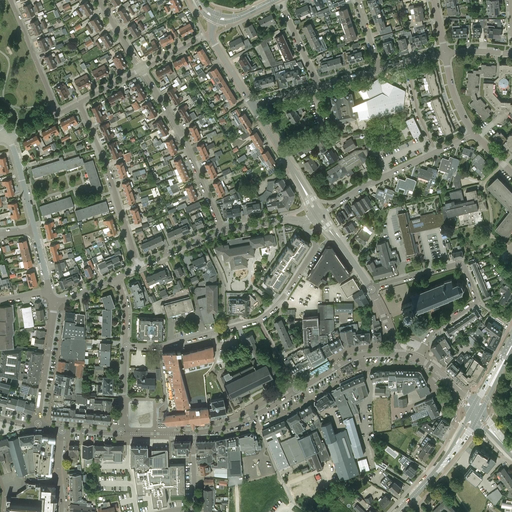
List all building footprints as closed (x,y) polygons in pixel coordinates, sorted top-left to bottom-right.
[(314,0),(317,6),(319,5),(320,8),(325,6),(324,3),(323,3),(322,0),(314,0)] [(74,16),(78,14),(90,7),(86,1),(80,5),(83,9),(80,11),(79,9),(73,12),(74,14),(73,15),(74,16)] [(23,7),(25,12),(32,9),(42,5),(40,2),(34,5),(35,7),(32,8),(30,4),(23,7)] [(182,9),(179,3),(170,7),(171,8),(173,7),(175,12),(182,9)] [(117,11),(121,17),(136,7),(137,7),(134,4),(128,8),(127,7),(125,9),(124,7),(117,11)] [(147,4),(142,7),(145,12),(150,9),(147,4)] [(370,7),(372,12),(380,10),(378,4),(370,7)] [(43,9),(42,5),(32,9),(25,12),(27,17),(34,15),(33,11),(36,10),(37,12),(43,9)] [(307,5),(295,10),(298,17),(309,13),(309,12),(312,17),(315,16),(315,15),(312,8),(309,9),(307,5)] [(415,14),(423,12),(422,6),(414,7),(414,5),(409,6),(410,9),(414,9),(415,14)] [(456,6),(447,7),(449,14),(454,13),(454,15),(459,14),(458,5),(456,6)] [(314,6),(312,8),(315,15),(317,14),(317,15),(323,13),(322,10),(317,12),(314,6)] [(499,6),(490,7),(488,7),(489,17),(497,17),(497,13),(499,13),(499,6)] [(93,12),(90,7),(78,14),(80,17),(83,16),(82,13),(84,12),(87,16),(93,12)] [(138,9),(136,7),(121,17),(124,22),(131,18),(130,17),(132,15),(135,13),(134,12),(138,9)] [(341,17),(349,14),(347,8),(346,9),(345,7),(341,8),(342,10),(339,11),(340,14),(337,15),(338,18),(341,17)] [(372,12),(374,18),(382,16),(385,15),(383,9),(380,10),(372,12)] [(414,27),(416,26),(423,25),(422,19),(424,19),(423,12),(415,14),(411,14),(412,19),(411,19),(411,20),(407,21),(408,26),(414,25),(414,27)] [(259,20),(263,27),(275,21),(272,14),(259,20)] [(340,24),(343,23),(351,20),(349,14),(341,17),(338,18),(340,24)] [(374,18),(376,24),(384,21),(382,16),(374,18)] [(93,27),(100,23),(96,17),(90,21),(93,25),(90,27),(89,25),(86,26),(88,30),(93,27)] [(30,23),(32,29),(45,24),(49,23),(47,19),(41,22),(42,24),(39,25),(37,21),(30,23)] [(484,28),(484,27),(484,19),(479,19),(479,21),(480,21),(480,24),(477,24),(477,27),(473,27),(473,36),(481,36),(481,28),(484,28)] [(487,19),(484,19),(484,27),(487,27),(488,27),(487,37),(494,37),(494,28),(494,25),(487,25),(487,19)] [(343,23),(344,28),(353,26),(351,20),(343,23)] [(386,27),(384,21),(376,24),(378,30),(386,27)] [(127,27),(131,33),(143,25),(140,22),(138,24),(139,26),(136,28),(134,23),(127,27)] [(103,28),(100,23),(93,27),(88,30),(90,33),(93,31),(91,29),(94,28),(97,32),(103,28)] [(146,23),(143,25),(131,33),(134,38),(141,34),(138,30),(141,28),(142,31),(145,29),(144,28),(148,26),(146,23)] [(305,33),(313,29),(311,23),(303,27),(305,33)] [(47,28),(45,24),(32,29),(35,35),(42,32),(40,28),(43,27),(44,29),(47,28)] [(190,24),(184,26),(188,33),(193,30),(190,24)] [(245,28),(250,38),(257,35),(252,24),(245,28)] [(467,28),(460,28),(460,37),(467,36),(467,31),(470,30),(470,25),(466,25),(467,28)] [(182,36),(188,33),(184,26),(179,29),(182,36)] [(344,28),(346,34),(354,32),(353,26),(344,28)] [(173,27),(170,29),(175,38),(178,36),(176,31),(175,31),(173,27)] [(305,33),(308,38),(316,35),(313,29),(305,33)] [(408,37),(407,32),(406,29),(400,31),(401,35),(400,35),(402,39),(398,40),(401,49),(408,47),(405,38),(408,37)] [(407,32),(408,37),(410,42),(413,41),(414,45),(421,43),(419,35),(412,37),(410,31),(407,32)] [(354,32),(346,34),(343,35),(346,43),(349,41),(349,40),(356,38),(354,32)] [(103,43),(110,39),(106,33),(100,37),(102,41),(100,43),(99,41),(95,42),(98,46),(103,43)] [(165,37),(168,44),(174,41),(170,34),(167,36),(166,33),(163,34),(165,37)] [(425,33),(419,35),(421,43),(428,41),(426,36),(427,36),(426,33),(425,34),(425,33)] [(278,43),(285,40),(284,38),(285,38),(284,35),(283,35),(282,34),(275,38),(278,43)] [(308,38),(310,44),(318,40),(316,35),(308,38)] [(52,41),(51,37),(48,39),(49,41),(46,42),(44,38),(37,41),(40,46),(52,41)] [(163,46),(168,44),(165,37),(159,40),(163,46)] [(249,48),(245,40),(243,41),(241,38),(229,43),(232,50),(244,45),(245,47),(246,49),(249,48)] [(91,39),(86,42),(84,43),(87,47),(93,43),(91,39)] [(113,44),(110,39),(103,43),(98,46),(100,49),(103,47),(101,45),(104,44),(106,48),(113,44)] [(321,39),(318,40),(310,44),(313,49),(318,47),(320,51),(324,50),(325,49),(324,45),(321,39)] [(55,40),(53,41),(52,41),(40,46),(42,52),(49,49),(47,45),(50,44),(51,46),(56,44),(55,40)] [(279,49),(280,49),(288,45),(287,43),(286,40),(285,41),(285,40),(278,43),(276,44),(279,49)] [(149,47),(152,52),(158,49),(154,41),(151,42),(152,45),(149,47)] [(384,43),(387,53),(394,51),(391,41),(384,43)] [(280,49),(283,54),(290,51),(289,49),(290,49),(289,46),(288,46),(288,45),(280,49)] [(145,56),(152,52),(149,47),(145,48),(144,46),(141,48),(145,56)] [(199,59),(206,55),(202,48),(197,51),(198,54),(197,54),(197,53),(193,56),(196,61),(199,59)] [(353,51),(356,61),(363,60),(361,52),(357,53),(357,50),(353,51)] [(291,52),(290,51),(283,54),(286,60),(293,57),(292,55),(293,55),(291,52)] [(356,61),(353,51),(354,53),(350,54),(350,52),(346,53),(346,52),(343,52),(343,54),(345,60),(349,59),(350,63),(356,61)] [(242,65),(242,66),(249,62),(251,61),(247,55),(249,54),(247,52),(242,55),(244,57),(239,61),(240,63),(239,63),(241,66),(242,65)] [(115,64),(123,60),(120,53),(114,56),(115,58),(113,59),(115,64)] [(345,60),(343,54),(336,56),(337,59),(334,60),(336,67),(342,65),(341,61),(345,60)] [(44,58),(47,64),(60,58),(58,55),(55,56),(56,58),(53,59),(51,55),(44,58)] [(210,62),(206,55),(199,59),(202,63),(203,62),(205,65),(210,62)] [(64,57),(60,58),(47,64),(49,69),(56,66),(54,62),(57,61),(58,63),(61,62),(65,60),(64,57)] [(178,60),(182,66),(183,68),(188,65),(187,64),(184,57),(178,60)] [(326,58),(329,69),(336,67),(334,60),(333,57),(327,59),(327,58),(326,58)] [(329,69),(326,58),(323,59),(324,60),(319,62),(321,66),(322,66),(323,71),(329,69)] [(127,66),(123,60),(115,64),(118,69),(120,67),(121,69),(127,66)] [(176,69),(182,66),(178,60),(173,63),(176,69)] [(298,69),(294,70),(293,65),(296,65),(294,60),(289,62),(290,64),(292,71),(294,78),(300,77),(298,69)] [(252,67),(249,62),(242,66),(243,68),(243,69),(244,71),(245,71),(250,68),(252,71),(257,67),(255,65),(252,67)] [(500,63),(499,74),(499,76),(494,81),(483,80),(483,89),(484,89),(484,95),(497,110),(510,111),(511,112),(509,115),(511,118),(511,131),(511,132),(511,131),(511,133),(511,134),(510,133),(508,136),(508,137),(507,138),(501,132),(500,133),(498,131),(493,135),(495,137),(494,137),(497,141),(498,140),(499,142),(501,145),(503,143),(506,146),(503,148),(505,150),(509,147),(511,150),(511,149),(511,64),(509,64),(510,63),(502,63),(502,64),(500,63)] [(478,69),(478,71),(478,73),(481,73),(484,73),(484,76),(488,77),(489,65),(482,64),(481,69),(478,69)] [(98,69),(102,77),(109,74),(104,65),(98,69)] [(162,68),(165,74),(169,72),(170,75),(173,73),(169,65),(162,68)] [(496,65),(489,65),(488,77),(492,77),(492,74),(496,74),(496,65)] [(214,76),(220,73),(216,67),(210,71),(214,76)] [(162,76),(165,74),(162,68),(155,72),(160,80),(163,78),(162,76)] [(425,71),(426,74),(425,74),(426,78),(437,74),(436,68),(425,71)] [(96,80),(102,77),(98,69),(92,72),(96,80)] [(478,73),(478,71),(473,70),(473,73),(467,73),(467,77),(468,78),(468,80),(479,81),(479,77),(476,76),(476,74),(481,74),(481,73),(478,73)] [(292,71),(285,73),(288,80),(294,78),(292,71)] [(282,82),(288,80),(285,73),(280,74),(279,72),(276,73),(278,79),(280,78),(282,82)] [(212,78),(215,83),(223,78),(220,73),(214,76),(212,78)] [(277,79),(275,73),(272,74),(272,76),(266,78),(269,86),(275,84),(274,80),(277,79)] [(437,74),(426,78),(427,81),(428,83),(439,81),(437,74)] [(80,78),(85,86),(91,83),(87,75),(80,78)] [(78,89),(85,86),(80,78),(74,81),(78,89)] [(217,90),(221,87),(226,84),(223,78),(215,83),(214,84),(217,90)] [(266,78),(260,80),(262,87),(269,86),(266,78)] [(364,100),(354,105),(356,118),(359,117),(359,119),(362,118),(362,117),(386,113),(390,113),(393,112),(393,111),(402,109),(404,92),(380,79),(368,87),(368,85),(359,91),(364,100)] [(256,89),(262,87),(260,80),(254,81),(256,89)] [(439,81),(428,83),(429,86),(428,86),(429,90),(440,86),(439,81)] [(137,93),(142,90),(138,83),(130,88),(132,92),(135,90),(137,93)] [(59,94),(67,89),(65,84),(62,86),(61,85),(56,88),(59,94)] [(221,87),(224,93),(230,89),(226,84),(221,87)] [(440,86),(429,90),(430,93),(431,93),(431,96),(442,93),(440,86)] [(71,88),(67,89),(59,94),(62,100),(68,97),(67,96),(70,94),(75,91),(73,87),(71,89),(71,88)] [(171,98),(176,95),(174,92),(177,90),(175,87),(167,92),(171,98)] [(471,95),(472,98),(476,97),(476,95),(475,95),(475,92),(478,93),(478,88),(475,88),(467,87),(467,90),(466,90),(466,95),(471,95)] [(225,100),(227,99),(233,95),(230,89),(224,93),(226,96),(224,97),(225,100)] [(114,94),(117,100),(120,98),(122,101),(125,99),(126,100),(128,98),(125,93),(123,94),(121,90),(114,94)] [(146,96),(142,90),(137,93),(139,96),(136,98),(138,101),(146,96)] [(356,118),(354,105),(353,105),(354,104),(352,94),(349,94),(349,92),(344,93),(344,92),(338,93),(338,94),(333,95),(334,97),(332,98),(337,123),(344,121),(344,122),(349,121),(349,120),(356,119),(357,119),(356,118)] [(114,101),(117,100),(114,94),(107,97),(112,106),(115,104),(114,101)] [(178,98),(176,95),(171,98),(175,104),(183,100),(181,97),(178,98)] [(237,100),(233,95),(227,99),(229,101),(223,105),(224,106),(221,108),(222,110),(220,111),(222,114),(228,110),(226,107),(231,104),(237,100)] [(430,100),(431,103),(432,106),(443,102),(441,96),(430,100)] [(477,98),(476,97),(472,98),(473,101),(469,104),(472,108),(473,107),(475,109),(483,102),(480,99),(478,100),(476,98),(477,98)] [(148,111),(154,108),(150,101),(142,106),(144,110),(146,108),(148,111)] [(443,102),(432,106),(433,110),(434,109),(435,112),(445,108),(443,102)] [(486,105),(483,102),(475,109),(477,111),(476,112),(479,115),(480,114),(486,109),(484,107),(486,105)] [(299,114),(300,114),(303,112),(301,109),(306,106),(304,103),(287,113),(292,122),(300,117),(299,114)] [(94,115),(101,112),(99,109),(102,108),(100,104),(91,108),(94,115)] [(182,116),(187,113),(185,110),(188,108),(186,105),(178,110),(182,116)] [(488,107),(486,109),(480,114),(482,117),(481,117),(484,120),(490,114),(489,113),(491,110),(488,107)] [(157,115),(154,108),(148,111),(150,115),(147,116),(149,119),(157,115)] [(445,108),(435,112),(436,114),(435,115),(436,118),(448,113),(445,108)] [(238,125),(248,119),(244,113),(241,115),(237,109),(231,113),(238,125)] [(102,116),(101,112),(94,115),(98,122),(106,118),(105,114),(102,116)] [(188,114),(187,113),(182,116),(186,122),(191,119),(191,120),(197,117),(193,112),(188,114)] [(448,113),(436,118),(438,121),(439,123),(450,119),(448,113)] [(67,119),(70,124),(73,122),(74,125),(78,123),(74,115),(67,119)] [(405,120),(414,138),(419,136),(421,135),(422,134),(413,116),(405,120)] [(67,126),(70,124),(67,119),(60,122),(64,130),(68,128),(67,126)] [(246,129),(248,132),(251,130),(249,127),(252,125),(248,119),(238,125),(240,128),(244,126),(246,129)] [(450,119),(439,123),(441,126),(440,126),(441,129),(452,125),(450,119)] [(159,129),(165,126),(161,120),(153,125),(155,128),(156,127),(157,130),(159,129)] [(103,133),(109,131),(107,127),(110,126),(108,123),(100,126),(103,133)] [(48,129),(51,134),(54,132),(55,135),(59,133),(55,125),(48,129)] [(192,134),(198,131),(195,125),(189,128),(192,134)] [(452,125),(441,129),(443,133),(443,132),(444,135),(455,131),(452,125)] [(168,132),(165,126),(159,129),(161,133),(158,134),(160,137),(168,132)] [(48,135),(51,134),(48,129),(41,132),(46,140),(49,138),(48,135)] [(201,130),(198,131),(192,134),(194,141),(201,138),(199,134),(202,132),(201,130)] [(251,130),(248,132),(240,137),(242,140),(250,135),(253,141),(259,137),(256,131),(253,133),(251,130)] [(110,134),(109,131),(103,133),(106,140),(114,136),(113,133),(110,134)] [(317,145),(320,150),(326,146),(324,144),(327,142),(324,138),(323,139),(320,134),(313,138),(318,144),(317,145)] [(29,138),(32,144),(35,142),(37,145),(40,143),(36,135),(29,138)] [(254,149),(256,153),(262,149),(260,145),(263,143),(259,137),(253,141),(250,143),(254,149)] [(29,145),(32,144),(29,138),(23,142),(27,150),(31,148),(29,145)] [(168,148),(175,146),(172,139),(166,142),(168,148)] [(347,152),(354,148),(356,147),(351,139),(347,141),(348,142),(343,146),(347,152)] [(111,152),(117,149),(115,146),(118,145),(116,141),(108,145),(111,152)] [(299,156),(306,151),(307,152),(311,149),(308,143),(305,145),(304,142),(300,145),(300,146),(295,149),(299,156)] [(200,153),(206,150),(215,146),(214,143),(205,146),(203,143),(197,146),(200,153)] [(175,146),(168,148),(171,155),(178,152),(175,146)] [(326,146),(320,150),(322,152),(324,154),(325,154),(329,160),(328,161),(330,163),(338,158),(335,154),(334,155),(331,150),(328,151),(327,149),(326,146)] [(474,156),(475,154),(474,152),(475,147),(471,146),(470,150),(464,148),(462,153),(469,155),(468,156),(472,157),(473,158),(474,156)] [(118,153),(117,149),(111,152),(114,159),(122,155),(121,151),(118,153)] [(262,149),(256,153),(251,155),(254,159),(258,156),(262,162),(271,156),(267,150),(264,152),(262,149)] [(355,150),(343,158),(341,159),(337,161),(339,164),(327,171),(329,175),(327,177),(331,183),(348,172),(347,171),(358,165),(358,166),(361,164),(369,159),(367,149),(365,149),(362,149),(355,150)] [(209,157),(206,150),(200,153),(203,159),(209,157)] [(477,155),(475,154),(474,156),(473,158),(473,159),(472,161),(481,170),(478,173),(481,176),(485,172),(482,169),(488,163),(478,154),(477,155)] [(308,166),(311,171),(318,168),(313,161),(314,160),(311,155),(305,159),(307,161),(304,163),(307,167),(308,166)] [(79,156),(71,159),(74,168),(82,166),(80,162),(83,161),(82,158),(79,159),(79,156)] [(275,162),(271,156),(262,162),(265,168),(267,171),(268,176),(276,171),(271,164),(275,162)] [(59,160),(55,162),(57,171),(65,169),(64,165),(65,165),(63,161),(62,157),(59,158),(59,160)] [(446,179),(447,176),(450,167),(453,158),(450,157),(449,160),(442,158),(438,169),(445,172),(443,178),(446,179)] [(460,160),(453,158),(450,167),(447,176),(451,178),(455,167),(457,168),(460,160)] [(71,159),(63,161),(65,165),(64,165),(65,169),(66,170),(74,168),(71,159)] [(177,168),(183,165),(180,159),(174,162),(177,168)] [(84,165),(86,171),(95,168),(93,160),(84,163),(83,161),(80,162),(82,166),(84,165)] [(55,162),(47,164),(50,173),(57,171),(55,162)] [(118,171),(125,169),(122,162),(116,164),(118,171)] [(208,171),(214,169),(211,162),(205,165),(208,171)] [(9,171),(7,164),(1,165),(2,169),(0,169),(0,172),(0,173),(9,171)] [(47,164),(39,167),(42,176),(50,173),(47,164)] [(177,168),(180,175),(186,172),(183,165),(177,168)] [(34,178),(42,176),(39,167),(31,169),(34,178)] [(419,174),(429,178),(430,178),(430,176),(431,174),(430,173),(431,169),(428,167),(427,171),(420,169),(419,174)] [(86,171),(88,179),(98,176),(95,168),(86,171)] [(127,168),(125,169),(118,171),(120,178),(127,176),(125,171),(127,170),(127,168)] [(217,175),(214,169),(208,171),(211,178),(217,175)] [(430,178),(429,178),(427,186),(430,188),(433,179),(434,180),(435,178),(436,178),(438,171),(431,169),(430,173),(431,174),(430,176),(430,178)] [(177,176),(180,182),(183,181),(189,178),(186,172),(180,175),(177,176)] [(88,179),(91,186),(100,184),(98,176),(88,179)] [(511,211),(496,230),(506,238),(507,238),(506,237),(508,234),(509,235),(511,232),(510,231),(511,228),(511,190),(510,191),(507,188),(508,187),(506,185),(505,186),(502,183),(503,182),(501,179),(500,180),(497,177),(498,176),(489,185),(511,208),(511,211)] [(266,201),(266,204),(267,208),(268,207),(269,210),(272,209),(277,208),(277,210),(287,208),(290,203),(290,202),(290,201),(288,201),(289,199),(291,200),(292,199),(294,193),(289,185),(287,186),(284,182),(285,181),(283,178),(281,180),(280,179),(276,181),(275,179),(274,180),(267,181),(267,184),(267,186),(266,189),(272,192),(273,187),(275,187),(278,192),(276,197),(270,198),(269,197),(272,193),(266,190),(264,192),(263,194),(261,195),(258,197),(260,200),(262,201),(262,202),(266,201)] [(406,194),(406,191),(409,184),(408,184),(410,179),(406,178),(405,181),(399,179),(397,185),(395,190),(398,191),(399,188),(405,190),(404,193),(406,194)] [(7,188),(13,187),(11,179),(2,181),(3,185),(6,185),(7,188)] [(409,184),(406,191),(409,192),(412,193),(413,191),(416,181),(410,179),(408,184),(409,184)] [(124,190),(131,188),(129,181),(122,184),(124,190)] [(216,190),(222,187),(220,181),(213,184),(216,190)] [(102,191),(100,184),(91,186),(92,191),(90,192),(91,195),(102,191)] [(188,194),(195,191),(192,185),(185,188),(188,194)] [(225,186),(222,187),(216,190),(219,196),(225,194),(225,193),(228,192),(225,186)] [(13,187),(7,188),(8,191),(5,192),(6,196),(14,194),(13,187)] [(124,190),(126,197),(135,194),(134,192),(132,192),(131,188),(124,190)] [(377,189),(374,197),(380,199),(380,201),(381,202),(381,203),(383,204),(384,202),(388,189),(384,188),(383,191),(377,189)] [(388,189),(384,202),(387,203),(388,198),(392,199),(395,191),(388,189)] [(446,205),(448,216),(480,208),(481,211),(487,209),(485,199),(482,200),(481,194),(477,195),(476,189),(466,192),(468,200),(464,201),(461,189),(449,192),(451,199),(460,197),(461,202),(455,203),(454,200),(445,202),(446,205)] [(188,194),(186,195),(187,198),(189,197),(191,201),(198,198),(195,191),(188,194)] [(136,194),(135,194),(126,197),(129,204),(135,202),(134,197),(136,196),(136,194)] [(367,195),(362,198),(365,203),(370,200),(367,195)] [(63,199),(66,209),(74,206),(70,197),(63,199)] [(234,215),(232,208),(231,203),(231,198),(230,199),(224,200),(227,217),(234,215)] [(362,198),(357,201),(360,207),(365,203),(362,198)] [(63,199),(55,202),(58,211),(66,209),(63,199)] [(370,200),(365,203),(368,209),(374,206),(370,200)] [(98,203),(101,213),(109,211),(106,201),(98,203)] [(187,213),(201,207),(199,201),(184,208),(187,213)] [(253,204),(254,212),(261,211),(260,207),(263,207),(262,201),(258,202),(258,203),(253,204)] [(357,201),(351,205),(353,207),(351,207),(354,211),(355,210),(357,208),(360,207),(357,201)] [(9,211),(12,211),(18,209),(16,202),(8,204),(9,211)] [(55,202),(47,204),(50,214),(58,211),(55,202)] [(250,213),(254,212),(253,204),(252,204),(252,202),(246,203),(246,204),(242,205),(244,215),(250,214),(250,213)] [(98,203),(90,206),(94,216),(101,213),(98,203)] [(360,207),(357,208),(358,209),(360,208),(363,212),(368,209),(365,203),(360,207)] [(43,216),(50,214),(47,204),(40,206),(43,216)] [(90,206),(83,208),(86,218),(94,216),(90,206)] [(78,221),(86,218),(83,208),(75,211),(78,221)] [(132,216),(139,214),(137,208),(130,210),(132,216)] [(355,211),(354,212),(356,216),(355,216),(358,221),(361,219),(359,216),(364,213),(363,212),(360,208),(358,209),(357,208),(355,210),(355,211)] [(18,209),(12,211),(13,214),(10,215),(11,219),(20,217),(18,209)] [(340,223),(345,220),(348,218),(343,210),(335,215),(340,223)] [(198,228),(204,225),(202,221),(203,221),(204,220),(204,219),(204,218),(203,217),(202,217),(200,212),(192,216),(194,221),(195,221),(198,228)] [(444,213),(443,213),(434,215),(433,213),(421,216),(421,218),(409,221),(407,212),(398,214),(408,255),(414,253),(418,252),(416,247),(415,247),(412,232),(446,224),(444,213)] [(141,221),(139,214),(132,216),(135,223),(141,221)] [(103,220),(102,218),(91,222),(92,226),(98,224),(98,222),(103,220)] [(109,228),(114,226),(112,218),(104,221),(105,225),(108,224),(109,228)] [(180,228),(183,234),(189,231),(189,229),(191,228),(187,218),(180,220),(183,226),(180,228)] [(46,231),(52,229),(51,226),(54,226),(53,222),(44,224),(46,231)] [(352,222),(343,227),(347,234),(351,231),(353,234),(357,231),(358,230),(357,227),(356,228),(352,222)] [(117,233),(114,226),(109,228),(110,231),(107,232),(108,236),(117,233)] [(177,237),(174,230),(173,228),(171,229),(166,231),(170,240),(177,237)] [(180,228),(174,230),(177,237),(183,234),(180,228)] [(355,238),(360,242),(367,232),(363,229),(362,228),(355,238)] [(53,233),(52,229),(46,231),(48,238),(57,236),(56,232),(53,233)] [(367,232),(360,242),(365,245),(372,235),(371,234),(367,232)] [(254,255),(253,249),(273,245),(273,246),(276,246),(274,236),(272,236),(272,234),(244,239),(245,241),(242,241),(241,237),(228,239),(228,240),(227,241),(227,244),(222,245),(221,244),(214,247),(217,255),(222,252),(224,260),(229,259),(231,268),(247,265),(245,257),(254,255)] [(268,275),(263,281),(266,283),(277,291),(290,272),(286,270),(293,260),(296,263),(309,244),(295,234),(290,241),(296,245),(293,250),(287,246),(270,271),(273,273),(270,276),(268,275)] [(154,238),(157,245),(163,243),(160,236),(154,238)] [(153,237),(147,239),(151,248),(157,245),(154,238),(153,237)] [(23,239),(18,240),(20,248),(28,246),(26,240),(23,241),(23,239)] [(151,248),(147,239),(143,241),(144,243),(141,244),(144,251),(151,248)] [(372,260),(367,264),(370,271),(373,270),(375,278),(394,273),(393,270),(396,269),(395,265),(400,264),(398,253),(397,254),(394,254),(390,252),(389,248),(388,241),(385,242),(385,241),(377,244),(382,263),(377,264),(375,260),(373,261),(372,260)] [(52,253),(58,251),(57,248),(60,247),(59,243),(50,246),(52,253)] [(452,253),(453,259),(463,257),(460,245),(457,246),(459,251),(452,253)] [(20,248),(21,255),(29,253),(28,246),(20,248)] [(310,275),(308,278),(319,284),(321,280),(322,278),(325,280),(326,281),(327,278),(324,276),(328,270),(331,270),(340,282),(350,275),(348,272),(349,271),(347,268),(345,269),(343,266),(345,265),(334,251),(332,247),(331,248),(327,248),(326,247),(324,251),(313,268),(314,269),(312,272),(311,271),(309,274),(310,275)] [(58,255),(58,251),(52,253),(54,260),(62,258),(61,254),(58,255)] [(111,257),(112,259),(115,266),(121,263),(118,256),(121,255),(119,251),(115,253),(115,255),(111,257)] [(21,255),(23,261),(31,259),(29,253),(21,255)] [(207,279),(216,275),(217,274),(213,265),(208,254),(203,256),(201,253),(198,254),(200,258),(192,261),(194,265),(190,267),(191,270),(194,269),(196,268),(205,264),(207,267),(205,273),(207,279)] [(215,255),(213,256),(222,273),(225,284),(227,283),(224,272),(215,255)] [(101,271),(108,268),(105,262),(103,257),(97,260),(96,256),(92,258),(97,270),(100,269),(101,271)] [(83,263),(85,268),(84,268),(87,277),(93,275),(91,270),(94,269),(89,258),(88,258),(89,260),(83,263)] [(32,265),(31,259),(23,261),(24,267),(32,265)] [(112,259),(105,262),(108,268),(115,266),(112,259)] [(475,264),(471,265),(474,272),(480,269),(479,266),(482,265),(480,261),(477,263),(475,264)] [(69,271),(70,274),(74,283),(80,280),(78,277),(81,275),(79,270),(77,266),(74,267),(74,268),(69,271)] [(183,267),(181,268),(180,266),(174,269),(177,276),(183,274),(184,275),(186,274),(183,267)] [(158,272),(163,283),(166,282),(172,280),(169,273),(166,274),(164,269),(158,272)] [(480,269),(474,272),(477,278),(483,276),(480,269)] [(28,280),(35,278),(34,272),(26,273),(28,280)] [(158,272),(152,275),(155,282),(158,281),(160,285),(163,283),(158,272)] [(64,276),(65,278),(68,285),(74,283),(70,274),(64,276)] [(149,285),(155,282),(152,275),(145,278),(149,285)] [(216,275),(207,279),(198,283),(198,286),(197,286),(196,287),(195,287),(195,288),(194,288),(194,289),(194,290),(199,306),(200,312),(203,315),(202,316),(202,317),(202,318),(202,319),(203,320),(203,321),(204,321),(205,321),(205,322),(211,320),(212,320),(212,319),(213,319),(214,318),(214,317),(215,317),(215,316),(215,315),(215,314),(215,311),(217,311),(217,297),(217,293),(217,284),(216,284),(216,275)] [(199,281),(196,276),(190,279),(192,284),(199,281)] [(483,276),(477,278),(479,285),(486,282),(483,276)] [(37,285),(35,278),(28,280),(29,286),(37,285)] [(68,286),(68,285),(65,278),(58,281),(62,289),(65,287),(65,288),(66,287),(68,286)] [(360,290),(359,287),(352,278),(340,286),(348,298),(353,295),(357,301),(358,301),(362,307),(369,302),(365,296),(366,296),(362,289),(360,290)] [(138,280),(132,283),(128,284),(132,292),(133,294),(134,296),(134,298),(135,306),(145,305),(143,296),(141,289),(138,280)] [(423,311),(424,310),(424,309),(428,308),(428,309),(429,309),(428,307),(432,306),(433,307),(434,309),(434,310),(435,309),(437,308),(439,307),(440,308),(440,307),(439,307),(438,305),(439,305),(438,303),(439,303),(440,303),(441,302),(448,299),(449,300),(449,299),(453,297),(454,298),(454,296),(458,295),(458,296),(459,296),(459,295),(462,293),(463,294),(463,293),(462,293),(464,289),(465,289),(465,288),(464,288),(462,285),(463,284),(462,283),(462,284),(458,283),(458,282),(457,281),(457,283),(454,284),(454,283),(453,283),(452,280),(444,282),(444,283),(442,283),(441,282),(440,283),(441,284),(432,287),(431,286),(431,287),(431,288),(427,289),(426,288),(426,289),(426,290),(424,291),(422,291),(422,290),(421,291),(421,292),(417,293),(417,292),(416,292),(416,294),(413,295),(412,295),(411,295),(410,296),(412,296),(413,300),(412,302),(403,305),(402,305),(401,306),(402,306),(404,310),(405,313),(406,315),(406,316),(407,317),(407,316),(416,312),(418,313),(418,312),(418,313),(419,312),(419,311),(423,310),(423,311)] [(11,288),(9,282),(0,284),(0,290),(0,291),(0,290),(0,287),(7,286),(7,289),(11,288)] [(486,282),(479,285),(482,291),(488,288),(486,282)] [(504,286),(502,285),(501,287),(499,289),(502,291),(503,290),(506,292),(500,303),(504,305),(506,300),(509,302),(511,296),(511,290),(509,289),(510,286),(506,283),(504,286)] [(488,288),(482,291),(483,294),(482,295),(484,299),(491,296),(491,297),(494,295),(492,290),(489,292),(488,288)] [(164,310),(166,309),(165,305),(163,305),(162,301),(175,295),(174,293),(159,300),(152,303),(155,314),(163,312),(165,312),(164,310)] [(101,297),(104,304),(112,301),(110,294),(101,297)] [(249,314),(248,314),(249,304),(251,304),(255,300),(255,301),(255,300),(249,294),(246,296),(246,298),(242,298),(242,299),(229,299),(229,313),(242,314),(249,314)] [(165,304),(165,305),(166,309),(168,316),(193,309),(190,297),(165,304)] [(112,301),(104,304),(106,309),(110,310),(110,308),(114,307),(112,301)] [(24,327),(34,326),(32,314),(36,313),(37,320),(44,318),(42,308),(41,309),(40,302),(34,303),(35,306),(31,307),(31,306),(21,307),(24,327)] [(0,348),(6,348),(12,347),(11,334),(12,333),(11,320),(13,320),(11,304),(7,304),(7,306),(5,306),(0,306),(0,317),(0,321),(0,320),(0,348)] [(318,316),(319,334),(327,334),(334,330),(334,316),(333,316),(333,304),(318,305),(318,316)] [(472,313),(471,314),(474,318),(475,317),(476,318),(480,315),(476,309),(471,312),(472,313)] [(62,337),(63,337),(66,338),(67,337),(85,339),(85,333),(85,325),(79,324),(80,314),(75,313),(65,312),(64,319),(62,337)] [(471,314),(466,318),(470,322),(476,318),(475,317),(474,318),(471,314)] [(374,341),(375,341),(381,341),(380,332),(378,332),(378,328),(381,327),(378,320),(376,321),(375,315),(372,315),(372,321),(374,332),(373,332),(374,341)] [(325,356),(326,356),(319,344),(319,334),(318,316),(303,317),(304,343),(306,343),(306,345),(303,347),(303,348),(301,349),(305,357),(308,356),(312,364),(314,366),(327,359),(326,357),(326,356),(325,356)] [(138,339),(146,339),(162,339),(163,318),(139,317),(138,339)] [(466,318),(461,321),(464,326),(470,322),(466,318)] [(274,323),(277,329),(284,326),(281,319),(274,323)] [(461,321),(456,325),(459,330),(464,326),(461,321)] [(493,334),(497,337),(498,338),(502,331),(500,329),(501,327),(493,322),(492,323),(489,321),(484,327),(487,330),(485,333),(486,333),(490,336),(492,334),(493,334)] [(352,330),(351,325),(345,326),(339,327),(341,334),(342,335),(343,337),(342,338),(342,339),(344,346),(348,345),(350,345),(351,344),(355,343),(352,330)] [(456,325),(451,328),(453,332),(452,333),(453,334),(459,330),(456,325)] [(284,326),(277,329),(280,335),(286,332),(284,326)] [(478,327),(472,332),(470,334),(469,334),(473,337),(475,335),(479,338),(481,336),(482,337),(483,336),(483,337),(485,334),(478,327)] [(452,334),(453,334),(452,333),(453,332),(451,328),(449,329),(449,328),(444,331),(449,337),(450,339),(454,336),(452,334)] [(38,347),(42,348),(44,339),(43,339),(44,332),(45,332),(45,331),(44,331),(44,330),(36,329),(35,338),(34,344),(38,345),(38,347)] [(110,336),(110,329),(102,329),(101,335),(98,335),(98,338),(106,338),(106,335),(110,336)] [(344,346),(342,339),(341,339),(339,336),(340,336),(337,330),(335,331),(334,330),(327,334),(328,342),(331,347),(331,346),(334,352),(344,346)] [(363,343),(371,342),(369,330),(362,331),(363,343)] [(280,335),(283,341),(293,337),(292,334),(291,335),(289,331),(286,332),(280,335)] [(352,331),(355,343),(363,343),(362,331),(358,331),(356,332),(356,331),(352,331)] [(252,334),(245,337),(248,344),(250,347),(250,348),(255,345),(254,342),(255,341),(252,334)] [(328,342),(327,334),(319,334),(319,344),(326,356),(327,355),(332,352),(332,353),(334,352),(331,346),(331,347),(328,342)] [(498,338),(497,337),(493,334),(487,345),(495,350),(501,339),(498,337),(498,338)] [(473,346),(477,342),(469,335),(466,339),(473,346)] [(451,344),(446,337),(445,337),(444,336),(437,341),(437,342),(432,345),(431,347),(438,358),(437,359),(445,366),(453,356),(450,354),(450,353),(451,353),(451,352),(450,352),(450,351),(449,351),(448,351),(446,349),(448,348),(447,346),(451,344)] [(60,357),(84,360),(85,339),(67,337),(66,338),(63,337),(63,340),(61,345),(63,346),(63,348),(61,348),(60,348),(61,354),(60,357)] [(293,337),(283,341),(285,347),(288,346),(290,350),(295,347),(297,346),(296,343),(298,342),(296,338),(294,339),(293,337)] [(224,375),(220,377),(223,383),(223,384),(230,397),(231,396),(233,400),(235,398),(237,402),(242,399),(240,396),(263,385),(268,382),(273,380),(271,376),(272,376),(271,373),(274,371),(274,369),(273,366),(270,365),(267,365),(266,363),(265,363),(263,360),(262,360),(255,345),(250,348),(255,359),(251,361),(253,365),(232,375),(232,374),(230,375),(229,371),(223,374),(224,375)] [(0,374),(1,375),(7,377),(13,378),(23,379),(23,380),(26,381),(38,383),(42,353),(31,352),(27,352),(27,347),(17,346),(17,348),(13,348),(2,349),(0,363),(0,374)] [(175,351),(169,352),(164,352),(164,353),(164,354),(164,356),(164,357),(163,359),(164,361),(164,367),(169,411),(168,412),(167,412),(167,413),(166,414),(166,415),(165,416),(165,417),(165,418),(165,419),(165,420),(165,421),(166,422),(166,423),(167,424),(168,425),(169,426),(189,423),(209,421),(207,406),(203,374),(207,370),(208,369),(209,369),(210,367),(211,366),(211,365),(212,364),(212,363),(213,362),(213,361),(213,360),(214,359),(214,357),(214,356),(214,355),(214,354),(214,353),(214,352),(214,351),(213,351),(212,346),(204,347),(204,348),(197,349),(197,350),(189,351),(189,352),(180,353),(180,351),(175,351)] [(301,349),(297,351),(305,368),(309,366),(309,365),(311,364),(311,365),(312,364),(308,356),(305,357),(301,349)] [(485,350),(482,355),(489,360),(492,355),(485,350)] [(305,368),(297,351),(287,357),(288,359),(285,361),(290,370),(291,369),(294,375),(294,374),(299,371),(299,372),(300,371),(299,371),(304,369),(304,368),(305,368),(306,368),(305,368)] [(489,360),(482,355),(476,352),(472,356),(486,366),(489,360)] [(454,375),(471,357),(466,353),(464,356),(461,354),(456,359),(455,358),(452,362),(446,367),(454,375)] [(94,366),(94,369),(103,369),(103,364),(109,364),(109,357),(100,356),(100,364),(100,366),(94,366)] [(486,366),(472,356),(471,357),(454,375),(466,385),(471,379),(472,380),(474,378),(478,380),(486,366)] [(57,371),(57,373),(82,377),(83,366),(84,360),(60,357),(59,357),(59,359),(60,359),(61,361),(58,361),(57,370),(59,370),(59,371),(57,371)] [(351,363),(354,368),(360,365),(357,359),(351,363)] [(316,368),(319,373),(329,368),(327,363),(316,368)] [(351,364),(341,369),(344,375),(354,371),(351,364)] [(134,378),(135,378),(135,379),(137,379),(137,385),(141,385),(141,386),(149,386),(149,390),(154,390),(154,378),(148,378),(148,377),(145,377),(145,374),(147,374),(147,370),(145,370),(134,370),(134,374),(134,378)] [(389,384),(389,386),(390,386),(391,386),(391,389),(397,390),(396,370),(389,370),(389,382),(389,384)] [(403,381),(403,382),(404,382),(404,381),(405,381),(405,378),(404,377),(404,370),(396,370),(397,390),(397,392),(401,392),(402,386),(402,381),(403,381)] [(420,398),(430,393),(426,383),(427,383),(421,372),(419,370),(404,370),(404,377),(405,378),(405,381),(404,381),(404,382),(403,382),(402,390),(404,394),(415,388),(420,398)] [(378,379),(377,371),(370,373),(373,381),(377,379),(377,381),(378,381),(378,379)] [(55,384),(54,391),(83,394),(84,377),(82,377),(57,373),(55,381),(58,381),(57,384),(55,384)] [(5,382),(7,377),(1,375),(0,380),(0,403),(5,405),(8,397),(10,388),(9,388),(10,383),(5,382)] [(97,375),(97,381),(99,381),(99,385),(103,385),(112,385),(112,377),(103,377),(104,375),(97,375)] [(340,385),(340,386),(353,414),(343,418),(345,423),(355,456),(365,453),(360,438),(359,438),(355,424),(361,422),(358,413),(357,413),(357,412),(352,402),(358,400),(362,399),(361,397),(368,395),(365,382),(363,375),(355,378),(353,379),(340,385)] [(29,386),(22,384),(19,395),(15,408),(22,410),(29,386)] [(98,385),(98,392),(103,392),(112,393),(112,385),(103,385),(99,385),(98,385)] [(29,386),(22,410),(32,413),(35,403),(36,393),(37,387),(29,386)] [(330,391),(329,391),(336,401),(337,404),(343,418),(353,414),(340,386),(339,386),(340,386),(336,388),(334,389),(333,389),(333,390),(330,391)] [(390,391),(390,386),(389,386),(385,386),(380,386),(380,387),(375,387),(375,393),(384,394),(384,395),(390,395),(390,391)] [(10,387),(10,388),(8,397),(5,405),(15,408),(19,395),(16,394),(17,389),(10,387)] [(315,401),(315,403),(320,409),(320,410),(329,404),(331,406),(334,404),(334,405),(337,404),(336,401),(329,391),(316,401),(315,401)] [(76,420),(84,421),(85,412),(86,404),(87,397),(86,397),(87,394),(84,394),(84,395),(76,394),(64,393),(64,395),(62,410),(62,412),(62,414),(61,419),(71,420),(72,419),(73,418),(74,418),(75,418),(76,419),(76,420)] [(52,418),(61,419),(64,395),(54,394),(53,409),(52,418)] [(85,412),(84,421),(92,422),(94,406),(94,400),(94,397),(87,397),(85,412)] [(399,406),(407,406),(406,397),(398,398),(399,406)] [(428,408),(436,405),(432,397),(425,401),(418,404),(414,406),(414,407),(415,410),(416,413),(420,412),(420,411),(428,408)] [(208,404),(209,407),(211,417),(217,416),(220,416),(226,414),(223,398),(210,400),(211,404),(208,404)] [(94,406),(92,422),(101,423),(102,405),(102,400),(94,400),(94,406)] [(102,405),(101,423),(110,423),(111,414),(110,414),(111,401),(106,401),(103,401),(103,400),(102,400),(102,405)] [(320,430),(323,429),(321,424),(319,420),(319,418),(318,417),(316,413),(310,404),(300,411),(300,412),(305,420),(306,420),(308,423),(312,428),(318,426),(320,430)] [(440,413),(436,405),(428,408),(420,411),(420,412),(416,413),(415,413),(417,418),(430,413),(432,417),(440,413)] [(288,418),(287,419),(296,433),(295,433),(296,435),(297,437),(303,435),(304,435),(302,431),(298,433),(298,432),(306,427),(302,420),(297,413),(297,414),(293,416),(293,415),(292,416),(288,419),(288,418)] [(335,434),(330,419),(329,420),(328,420),(327,421),(326,421),(325,420),(324,420),(323,420),(322,419),(322,418),(319,420),(321,424),(323,429),(333,458),(340,480),(359,473),(352,452),(353,451),(351,445),(346,430),(335,434)] [(423,424),(421,427),(432,435),(434,432),(441,437),(443,435),(442,434),(443,431),(444,432),(445,430),(445,429),(446,427),(447,428),(450,424),(442,418),(439,422),(436,420),(432,427),(427,423),(423,424)] [(284,420),(273,425),(291,465),(306,458),(297,437),(296,435),(292,436),(284,420)] [(262,430),(265,437),(266,436),(267,439),(266,439),(280,470),(291,465),(273,425),(262,430)] [(426,431),(420,427),(417,432),(422,436),(426,431)] [(317,431),(312,433),(313,437),(319,451),(317,452),(320,462),(330,457),(324,442),(322,442),(317,431)] [(241,443),(242,448),(242,449),(245,448),(246,454),(256,453),(255,449),(256,449),(261,449),(261,445),(257,445),(256,444),(258,444),(257,436),(252,432),(251,433),(239,436),(240,443),(241,443)] [(18,437),(23,456),(27,472),(28,473),(35,472),(34,462),(34,458),(33,451),(33,447),(34,433),(31,434),(18,435),(19,437),(18,437)] [(42,433),(34,433),(33,447),(40,448),(42,433)] [(56,435),(42,433),(40,448),(33,447),(33,451),(34,458),(34,462),(35,478),(48,477),(51,475),(56,435)] [(303,435),(297,437),(306,458),(308,461),(312,471),(317,469),(318,470),(321,469),(323,468),(322,466),(321,464),(323,463),(322,461),(320,462),(317,452),(319,451),(313,437),(312,433),(304,436),(303,435)] [(239,436),(226,438),(227,445),(228,455),(228,456),(229,461),(228,475),(242,474),(240,449),(241,449),(240,445),(240,443),(239,436)] [(422,444),(421,446),(430,453),(435,446),(431,444),(432,442),(429,440),(430,439),(427,436),(422,444)] [(23,456),(18,437),(8,440),(11,451),(13,460),(17,476),(27,472),(23,456)] [(7,438),(0,440),(0,460),(0,461),(5,459),(3,453),(6,452),(9,461),(13,460),(11,451),(8,440),(7,438)] [(217,456),(220,456),(217,457),(218,465),(218,467),(228,468),(228,455),(227,445),(226,438),(216,440),(217,456)] [(202,462),(203,465),(208,464),(207,462),(211,462),(213,462),(213,457),(216,457),(215,440),(196,441),(196,451),(196,460),(197,462),(202,462)] [(189,448),(191,448),(190,441),(174,442),(174,449),(176,449),(176,454),(189,454),(189,448)] [(79,451),(78,451),(78,445),(69,445),(68,451),(69,451),(69,456),(68,462),(78,462),(79,451)] [(93,457),(93,445),(83,445),(83,457),(85,457),(85,463),(93,463),(93,457)] [(94,445),(93,445),(93,457),(94,457),(94,469),(99,469),(99,457),(101,457),(101,460),(104,460),(105,445),(104,445),(94,445)] [(113,445),(105,445),(104,460),(113,460),(113,445)] [(113,445),(113,460),(122,460),(122,457),(125,457),(125,445),(113,445)] [(134,468),(134,470),(134,472),(137,494),(146,492),(145,489),(149,488),(150,490),(153,506),(158,505),(159,507),(161,507),(161,505),(167,504),(165,494),(168,493),(168,486),(170,486),(170,493),(184,493),(183,464),(169,464),(169,466),(167,466),(167,448),(151,449),(151,453),(149,454),(147,454),(147,446),(130,445),(130,463),(134,463),(135,468),(134,468)] [(422,450),(418,456),(421,458),(422,457),(426,459),(430,453),(421,446),(420,446),(419,448),(422,450)] [(485,452),(486,451),(482,449),(481,450),(477,447),(469,460),(475,463),(472,467),(471,467),(464,475),(469,479),(476,485),(481,480),(483,477),(481,475),(486,470),(488,471),(497,461),(491,456),(490,458),(489,456),(490,455),(485,452)] [(407,457),(401,463),(406,468),(403,471),(404,472),(403,472),(407,475),(407,474),(410,477),(417,469),(411,464),(414,461),(407,457)] [(366,458),(358,461),(361,472),(370,470),(366,458)] [(375,460),(374,461),(376,469),(378,466),(384,470),(388,465),(379,459),(375,460)] [(199,465),(201,474),(209,473),(211,472),(211,468),(210,466),(208,466),(208,464),(203,465),(199,465)] [(227,468),(215,468),(214,468),(214,476),(227,477),(227,468)] [(497,472),(501,478),(507,473),(503,468),(497,472)] [(288,482),(303,474),(300,469),(286,476),(288,482)] [(397,481),(396,483),(394,481),(393,482),(387,476),(388,474),(384,471),(382,474),(386,476),(380,483),(387,489),(389,487),(396,494),(402,488),(398,485),(400,483),(397,481)] [(70,474),(69,474),(70,499),(76,500),(76,502),(78,502),(86,502),(87,490),(83,490),(81,472),(76,472),(70,473),(70,474)] [(507,473),(501,478),(505,483),(511,478),(507,473)] [(5,511),(4,511),(54,511),(55,511),(56,495),(54,484),(47,483),(47,484),(25,482),(26,487),(16,494),(16,496),(10,496),(10,497),(6,497),(5,511)] [(204,490),(204,497),(215,497),(215,490),(214,490),(214,483),(209,484),(209,490),(204,490)] [(302,484),(292,489),(297,499),(307,494),(302,484)] [(498,488),(486,496),(495,504),(502,495),(498,488)] [(362,498),(355,492),(352,495),(360,501),(362,498)] [(386,495),(379,502),(384,507),(391,500),(386,495)] [(447,498),(444,495),(438,501),(441,504),(432,511),(441,511),(444,509),(447,511),(456,511),(445,500),(447,498)] [(501,507),(505,508),(505,511),(505,510),(510,511),(511,509),(511,504),(511,503),(511,504),(511,501),(507,500),(506,500),(506,503),(502,502),(501,507)] [(109,501),(106,502),(108,511),(115,511),(118,510),(116,504),(113,505),(113,507),(110,507),(109,501)] [(108,511),(106,502),(103,503),(104,506),(100,507),(101,508),(98,509),(98,511),(108,511)]
